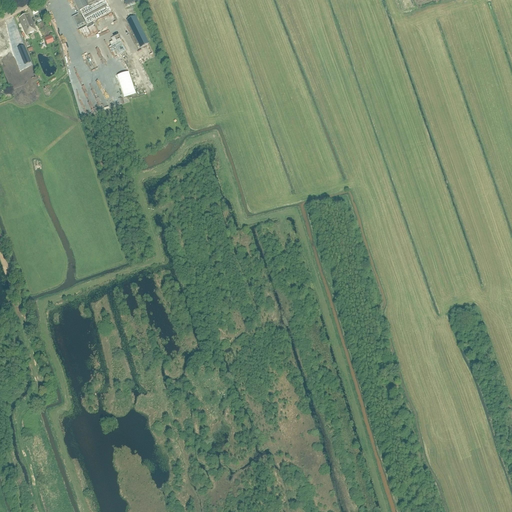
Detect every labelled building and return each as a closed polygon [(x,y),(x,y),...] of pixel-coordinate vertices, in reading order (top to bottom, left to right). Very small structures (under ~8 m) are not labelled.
[(73,0),(81,14),(72,18),(77,27),(86,23),(87,26),(88,26),(89,28),(94,25),(93,23),(111,13),(104,0),(73,0)] [(36,32),(30,19),(28,14),(18,18),(26,36),(36,32)] [(135,17),(127,21),(133,33),(141,29),(136,18),(135,17)] [(149,45),(148,43),(144,35),(141,29),(133,33),(140,49),(149,45)] [(43,39),(46,46),(53,43),(51,36),(43,39)] [(65,46),(68,51),(76,46),(73,42),(65,46)] [(0,50),(0,52),(2,60),(9,58),(7,49),(0,50)] [(24,65),(30,63),(27,56),(21,58),(24,65)] [(86,79),(82,66),(70,70),(74,83),(86,79)] [(121,76),(116,77),(123,97),(135,93),(129,73),(121,76)] [(105,86),(101,87),(104,97),(109,96),(105,86)] [(90,87),(78,93),(83,104),(87,102),(86,101),(94,97),(90,90),(92,89),(90,87)] [(51,393),(42,396),(45,404),(53,401),(51,393)]
